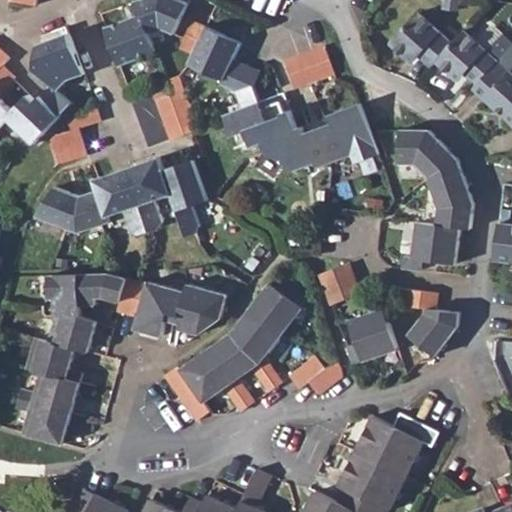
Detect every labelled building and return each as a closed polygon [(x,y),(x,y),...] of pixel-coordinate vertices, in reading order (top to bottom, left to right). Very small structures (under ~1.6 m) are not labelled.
[(105,28),(120,68),(155,55),(148,35),(161,30),(171,35),(186,2),(181,0),(141,0),(134,3),(139,16),(105,28)] [(413,58),(420,51),(425,56),(436,67),(441,61),(457,44),(423,13),(396,42),(413,58)] [(185,69),(219,85),(217,91),(232,98),(237,114),(221,120),(229,141),(240,137),(247,154),(259,149),(262,159),(277,165),(279,163),(280,167),(294,172),(313,165),(315,169),(330,163),(349,156),(353,165),(379,154),(370,132),(360,104),(328,116),(331,124),(304,134),(301,128),(297,129),(290,111),(284,113),(279,102),(263,108),(254,85),(260,71),(234,59),(241,42),(204,26),(191,20),(177,49),(190,56),(185,69)] [(441,61),(458,76),(465,68),(471,74),(482,85),(503,62),(511,52),(511,42),(506,37),(491,52),(469,30),(457,44),(441,61)] [(0,129),(7,122),(33,147),(64,117),(68,121),(72,133),(61,137),(55,143),(63,166),(91,155),(82,129),(102,122),(96,107),(82,113),(60,90),(70,80),(85,74),(70,33),(41,44),(36,66),(50,81),(39,92),(41,94),(36,98),(30,92),(14,106),(12,107),(0,93),(0,88),(14,76),(15,74),(4,66),(10,58),(0,48),(0,129)] [(284,60),(295,89),(310,84),(336,74),(325,45),(284,60)] [(413,58),(418,63),(425,56),(420,51),(413,58)] [(478,90),(511,121),(511,70),(503,62),(482,85),(478,90)] [(458,76),(463,81),(471,74),(465,68),(458,76)] [(153,88),(173,141),(176,140),(201,130),(201,128),(181,78),(166,83),(153,88)] [(401,128),(400,161),(414,161),(424,171),(430,177),(442,204),(440,223),(421,222),(416,257),(405,255),(403,267),(422,270),(424,258),(457,263),(461,225),(473,227),(476,200),(460,157),(432,129),(401,128)] [(166,151),(168,162),(192,157),(190,146),(166,151)] [(34,220),(60,231),(76,238),(99,229),(108,226),(106,220),(123,215),(130,236),(138,239),(160,232),(164,224),(157,204),(171,199),(185,236),(197,232),(201,224),(193,204),(208,198),(193,159),(162,170),(157,159),(92,180),(95,191),(75,198),(52,189),(34,220)] [(496,258),(511,260),(511,222),(500,221),(496,258)] [(318,274),(330,303),(359,292),(348,263),(318,274)] [(19,399),(17,409),(30,412),(24,432),(62,443),(71,413),(78,383),(82,372),(73,370),(78,349),(87,352),(94,323),(79,319),(80,308),(89,308),(94,308),(94,302),(104,302),(105,303),(119,307),(118,312),(132,315),(133,312),(140,284),(121,278),(49,276),(49,300),(55,300),(54,319),(53,329),(49,342),(36,337),(27,368),(41,372),(35,392),(22,389),(19,399)] [(208,350),(182,370),(179,367),(167,376),(200,421),(212,413),(206,402),(224,388),(242,412),(255,403),(239,379),(252,369),(270,392),(282,382),(263,357),(299,310),(293,305),(298,297),(297,289),(287,281),(279,282),(273,289),(267,285),(228,336),(208,350)] [(133,312),(140,313),(147,286),(140,284),(133,312)] [(140,313),(135,329),(161,337),(165,321),(167,314),(176,316),(174,324),(167,347),(175,348),(179,333),(195,337),(218,320),(221,310),(224,299),(222,298),(186,288),(184,294),(148,284),(147,286),(140,313)] [(409,288),(407,304),(428,306),(427,314),(413,332),(438,353),(446,346),(461,326),(463,310),(438,307),(440,291),(409,288)] [(347,346),(354,365),(398,348),(385,312),(350,325),(356,343),(347,346)] [(165,321),(174,324),(176,316),(167,314),(165,321)] [(290,375),(299,388),(308,381),(319,394),(343,376),(337,359),(323,370),(312,359),(290,375)] [(354,450),(379,463),(399,427),(373,415),(354,450)] [(399,427),(424,441),(430,428),(404,415),(399,427)] [(379,463),(404,477),(424,442),(424,441),(399,427),(379,463)] [(424,442),(432,446),(439,432),(430,428),(424,441),(424,442)] [(335,501),(349,510),(352,511),(367,511),(371,505),(361,499),(379,463),(354,450),(336,485),(342,488),(335,501)] [(367,511),(378,511),(380,509),(385,511),(404,477),(379,463),(361,499),(371,505),(367,511)] [(255,511),(249,508),(251,504),(257,507),(271,481),(258,474),(236,511),(255,511)] [(84,490),(72,511),(129,511),(108,500),(84,490)] [(347,511),(349,510),(335,501),(312,490),(299,511),(347,511)] [(172,511),(152,501),(146,511),(172,511)] [(229,511),(209,501),(205,508),(192,501),(185,511),(229,511)] [(476,506),(479,511),(487,511),(484,503),(476,506)] [(511,511),(511,503),(502,507),(503,511),(511,511)]
